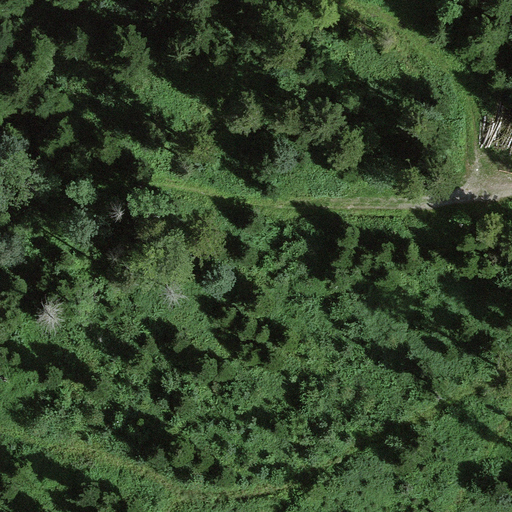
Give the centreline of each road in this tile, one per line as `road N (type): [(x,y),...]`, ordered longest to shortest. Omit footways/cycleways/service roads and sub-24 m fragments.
road 1 (track): [(0,428),(148,464),(207,494),(237,494),(330,463),(511,365)]
road 2 (track): [(0,173),(165,183),(290,209),(511,196)]
